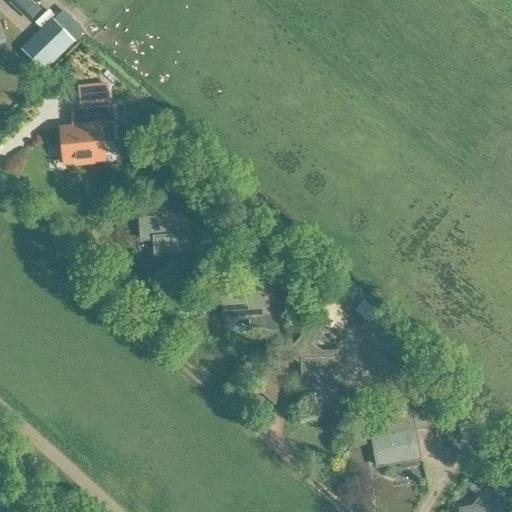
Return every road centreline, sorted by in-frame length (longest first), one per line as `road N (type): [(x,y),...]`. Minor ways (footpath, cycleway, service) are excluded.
road 1 (track): [(348,511),(160,346),(156,322),(218,256)]
road 2 (unclassified): [(115,511),(0,406)]
